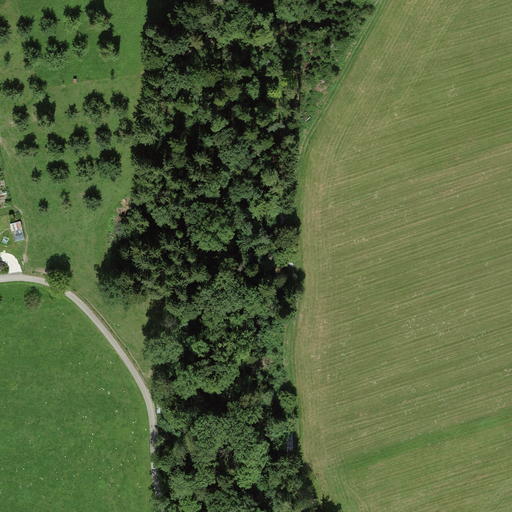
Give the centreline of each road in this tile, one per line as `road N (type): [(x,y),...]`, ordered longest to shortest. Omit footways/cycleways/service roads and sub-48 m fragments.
road 1 (unclassified): [(0,283),(50,284),(87,309),(116,343),(148,396),(165,511)]
road 2 (track): [(177,0),(147,64),(130,171)]
